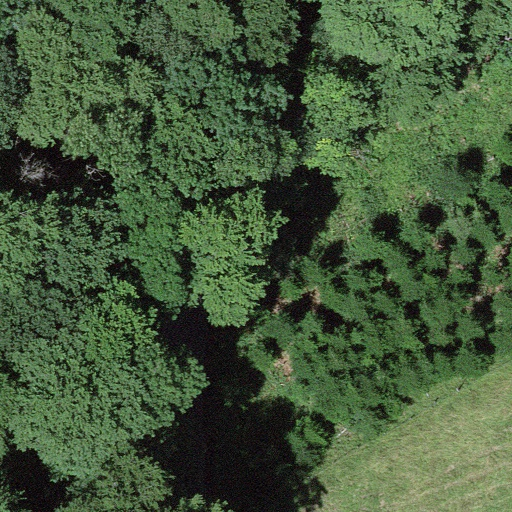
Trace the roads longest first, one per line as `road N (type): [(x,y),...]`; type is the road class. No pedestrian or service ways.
road 1 (unclassified): [(189,511),(183,310),(205,229),(261,167),(511,11)]
road 2 (track): [(308,138),(289,72),(282,0)]
